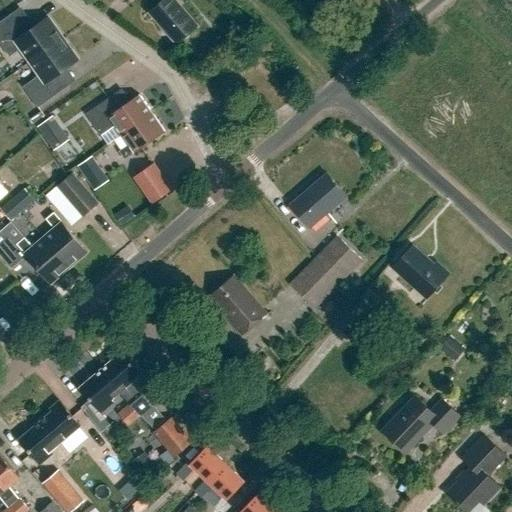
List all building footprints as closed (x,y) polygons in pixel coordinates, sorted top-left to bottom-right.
[(155,0),(160,5),(149,14),(176,45),(197,26),(174,0),(155,0)] [(11,15),(0,22),(0,43),(10,57),(21,49),(30,62),(63,39),(48,18),(25,34),(11,15)] [(39,75),(23,87),(38,108),(64,90),(55,77),(78,61),(63,39),(30,62),(39,75)] [(111,98),(86,115),(101,136),(115,126),(121,136),(153,114),(140,95),(119,110),(111,98)] [(121,136),(128,146),(119,152),(125,160),(165,132),(153,114),(121,136)] [(70,137),(54,115),(39,125),(55,148),(70,137)] [(100,189),(115,179),(99,154),(84,164),(100,189)] [(152,204),(172,191),(154,164),(134,178),(152,204)] [(98,205),(72,174),(57,187),(83,218),(98,205)] [(290,205),(311,229),(347,198),(326,174),(290,205)] [(22,192),(1,211),(10,222),(32,203),(22,192)] [(54,229),(43,238),(69,269),(88,253),(54,213),(46,220),(54,229)] [(6,248),(14,242),(3,229),(0,232),(0,249),(4,246),(6,248)] [(363,261),(337,236),(290,285),(315,310),(363,261)] [(69,269),(43,238),(32,247),(25,238),(17,245),(51,285),(69,269)] [(413,246),(393,268),(427,299),(449,274),(436,263),(434,265),(413,246)] [(226,313),(224,315),(242,336),(267,315),(234,276),(211,296),(226,313)] [(359,300),(337,327),(349,338),(372,311),(359,300)] [(465,350),(449,336),(439,348),(455,362),(465,350)] [(111,358),(113,360),(101,370),(120,393),(130,405),(140,417),(144,422),(156,412),(138,390),(147,384),(148,382),(148,380),(148,378),(147,376),(143,371),(140,373),(121,349),(111,358)] [(111,400),(120,393),(101,370),(80,388),(101,413),(113,403),(111,400)] [(382,431),(406,454),(433,425),(443,434),(460,417),(442,400),(431,412),(416,396),(382,431)] [(52,412),(40,422),(59,445),(80,427),(60,401),(50,409),(52,412)] [(140,417),(130,405),(119,415),(129,426),(140,417)] [(172,419),(154,434),(173,457),(191,442),(172,419)] [(52,455),(50,452),(59,445),(40,422),(19,440),(40,465),(52,455)] [(447,493),(466,511),(468,511),(479,501),(483,505),(500,487),(488,476),(507,456),(485,436),(462,459),(472,468),(447,493)] [(189,463),(177,475),(183,481),(195,469),(207,480),(208,482),(225,464),(207,446),(190,464),(189,463)] [(145,453),(131,462),(145,481),(158,472),(145,453)] [(0,498),(8,509),(19,499),(9,487),(19,478),(0,455),(0,498)] [(207,480),(195,492),(202,499),(213,487),(227,500),(244,482),(225,464),(208,482),(207,480)] [(71,511),(84,501),(59,471),(43,484),(65,511),(71,511)] [(131,500),(144,487),(136,478),(122,491),(131,500)] [(240,511),(239,511),(237,511),(275,511),(276,511),(258,494),(240,511)] [(8,509),(11,511),(28,511),(30,511),(20,499),(19,499),(8,509)] [(63,511),(54,501),(41,511),(63,511)]
